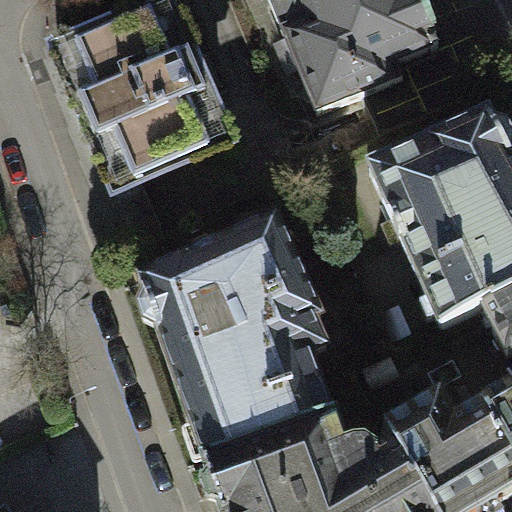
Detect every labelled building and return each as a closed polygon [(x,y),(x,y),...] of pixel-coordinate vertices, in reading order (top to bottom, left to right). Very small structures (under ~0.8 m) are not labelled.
[(264,0),(315,118),(404,80),(398,66),(438,49),(417,0),(264,0)] [(166,10),(57,57),(117,194),(226,147),(166,10)] [(488,117),(365,174),(438,330),(481,311),(511,297),(511,163),(510,160),(511,145),(504,133),(495,131),(488,117)] [(274,220),(138,280),(143,296),(140,305),(146,325),(155,331),(202,465),(332,419),(311,358),(328,351),(314,323),(320,319),(274,220)] [(511,297),(481,311),(506,359),(511,358),(511,297)] [(511,391),(483,407),(511,458),(511,391)] [(476,511),(511,492),(511,458),(483,407),(454,424),(438,395),(384,426),(389,435),(432,511),(476,511)] [(216,505),(218,511),(432,511),(389,435),(379,451),(361,445),(345,450),(332,419),(202,465),(207,479),(201,488),(207,502),(216,505)]
